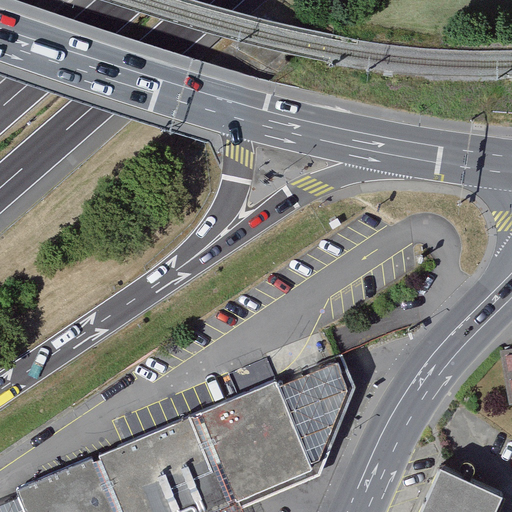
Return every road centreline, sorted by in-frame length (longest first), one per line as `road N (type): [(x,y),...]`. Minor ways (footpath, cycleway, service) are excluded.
road 1 (motorway): [(0,189),(215,0)]
road 2 (secondary): [(243,112),(0,35)]
road 3 (motorway): [(187,263),(313,185),(413,150)]
road 4 (motorway): [(0,390),(187,263)]
road 5 (unclassified): [(359,511),(404,417),(469,329)]
road 6 (secondary): [(413,150),(243,112)]
road 7 (motorway): [(187,263),(229,201),(243,112)]
road 8 (motorway): [(124,0),(0,108)]
